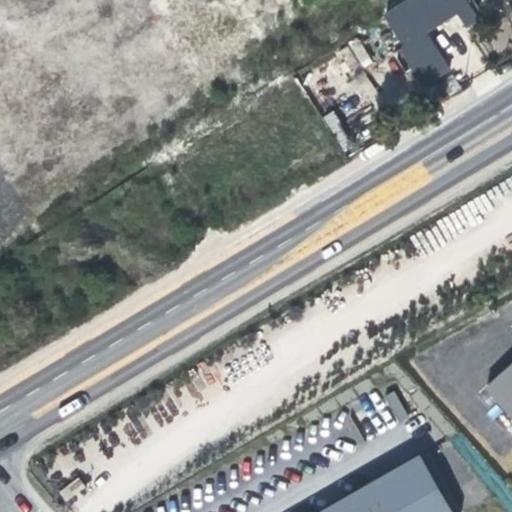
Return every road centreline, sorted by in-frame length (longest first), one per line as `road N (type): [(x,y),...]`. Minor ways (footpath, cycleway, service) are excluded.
road 1 (primary): [(0,404),(45,370),(244,281),(511,129)]
road 2 (primary): [(511,99),(239,254),(94,316),(0,335)]
